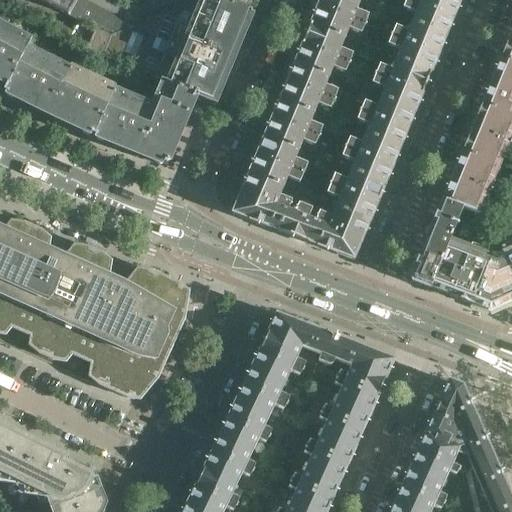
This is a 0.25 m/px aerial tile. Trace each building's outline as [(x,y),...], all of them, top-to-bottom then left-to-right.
[(104,0),(109,1),(109,0),(36,0),(77,21),(114,34),(129,29),(110,14),(83,0),(104,0)] [(250,15),(256,0),(203,0),(200,11),(244,30),(250,15)] [(354,11),(358,2),(353,0),(321,0),(318,7),(363,25),(367,16),(354,11)] [(452,19),(459,1),(457,0),(407,0),(407,1),(452,19)] [(444,37),(452,19),(407,1),(404,10),(416,15),(412,24),(444,37)] [(244,30),(200,11),(189,6),(129,29),(114,34),(111,35),(102,57),(145,74),(169,84),(180,89),(195,96),(195,95),(214,103),(244,30)] [(363,25),(318,7),(310,26),(343,39),(347,30),(359,35),(363,25)] [(437,56),(444,37),(412,24),(408,33),(396,28),(392,37),(437,56)] [(339,49),(343,39),(310,26),(302,45),(347,63),(351,53),(339,49)] [(153,111),(113,93),(113,92),(69,71),(68,71),(67,73),(25,51),(29,44),(0,28),(0,90),(19,101),(39,111),(53,118),(74,127),(90,135),(103,140),(120,147),(128,151),(147,158),(165,166),(189,109),(174,103),(180,89),(169,84),(145,74),(138,91),(153,111)] [(511,36),(510,36),(500,59),(501,59),(511,63),(511,36)] [(437,56),(392,37),(388,47),(400,52),(396,61),(429,75),(437,56)] [(347,63),(302,45),(295,64),(327,77),(331,68),(343,73),(347,63)] [(511,63),(501,59),(491,82),(511,90),(511,63)] [(421,94),(429,75),(396,61),(393,70),(381,66),(377,75),(421,94)] [(324,86),(327,77),(295,64),(287,82),(332,101),(336,91),(324,86)] [(413,113),(421,94),(377,75),(373,85),(385,90),(381,99),(413,112),(413,113)] [(332,101),(287,82),(280,101),(312,114),(316,105),(328,109),(332,101)] [(511,90),(491,82),(481,105),(511,118),(511,90)] [(189,109),(195,96),(180,89),(174,103),(189,109)] [(405,131),(413,112),(381,99),(377,108),(365,104),(361,113),(405,131)] [(309,123),(312,114),(280,101),(272,119),(317,137),(321,128),(309,123)] [(511,118),(481,105),(471,129),(507,144),(511,131),(511,118)] [(398,149),(405,131),(361,113),(357,122),(370,127),(366,136),(398,149)] [(317,137),(272,119),(264,137),(297,151),(301,141),(313,146),(317,137)] [(497,167),(507,144),(471,129),(461,152),(462,153),(497,167)] [(390,167),(398,149),(366,136),(362,145),(350,140),(346,149),(390,167)] [(293,160),(297,151),(264,137),(257,155),(302,174),(306,165),(293,160)] [(391,167),(390,167),(346,149),(342,159),(354,163),(351,173),(383,186),(391,167)] [(487,191),(497,167),(462,153),(452,177),(487,191)] [(302,174),(257,155),(249,174),(282,188),(286,178),(298,183),(302,174)] [(376,204),(383,186),(351,173),(347,182),(335,177),(331,186),(376,204)] [(278,197),(282,188),(249,174),(241,193),(285,211),(289,201),(278,197)] [(477,216),(487,191),(452,177),(442,201),(461,209),(477,216)] [(368,223),(376,204),(331,186),(327,195),(339,200),(335,209),(368,223)] [(277,231),(285,211),(241,193),(233,214),(249,220),(249,221),(267,228),(267,227),(277,231)] [(445,246),(461,209),(442,201),(441,201),(429,232),(428,232),(428,233),(426,239),(445,246)] [(308,243),(316,223),(308,220),(311,211),(298,205),(294,215),(285,211),(277,231),(308,243)] [(360,241),(368,223),(335,209),(332,219),(319,214),(316,223),(360,241)] [(184,321),(189,292),(179,284),(150,271),(137,269),(123,285),(109,279),(111,262),(101,253),(87,247),(74,245),(63,258),(62,258),(49,252),(48,251),(50,239),(40,230),(24,223),(11,221),(3,231),(2,231),(0,230),(0,335),(5,336),(11,329),(29,337),(28,347),(38,355),(53,361),(66,364),(72,356),(90,364),(88,378),(98,386),(127,399),(140,401),(158,379),(184,321)] [(352,260),(360,241),(316,223),(308,243),(317,247),(324,249),(336,254),(352,260)] [(429,289),(445,246),(426,239),(423,245),(423,246),(410,277),(410,278),(411,282),(411,283),(429,290),(429,289)] [(450,297),(466,254),(445,246),(429,289),(450,297)] [(511,250),(503,255),(505,259),(511,274),(511,250)] [(487,262),(470,305),(488,312),(491,311),(511,301),(511,274),(505,259),(503,255),(501,251),(489,257),(487,262)] [(470,305),(487,262),(466,254),(450,297),(450,298),(470,305)] [(309,352),(317,332),(317,331),(307,327),(307,328),(276,316),(268,333),(299,348),(309,352)] [(343,365),(351,345),(317,332),(309,352),(317,355),(315,360),(330,366),(335,364),(336,362),(343,365)] [(294,358),(299,348),(268,333),(260,351),(299,369),(303,362),(294,358)] [(384,379),(392,361),(361,349),(362,348),(351,344),(351,345),(343,365),(351,368),(352,365),(384,379)] [(299,369),(260,351),(252,368),(283,382),(287,372),(296,376),(299,369)] [(377,397),(384,379),(352,365),(351,368),(348,375),(339,372),(336,379),(377,397)] [(278,391),(283,382),(252,368),(245,384),(283,403),(287,395),(278,391)] [(377,397),(336,379),(333,386),(342,390),(337,400),(368,414),(369,414),(377,397)] [(511,511),(511,503),(483,436),(477,422),(476,420),(461,387),(456,385),(448,382),(432,420),(447,427),(441,442),(456,448),(448,465),(457,469),(462,471),(474,511),(511,511)] [(283,403),(245,384),(237,401),(236,402),(267,416),(272,406),(280,410),(283,403)] [(361,431),(368,414),(337,400),(333,410),(324,406),(321,413),(361,431)] [(267,416),(236,402),(228,419),(267,437),(270,430),(262,426),(267,416)] [(361,431),(321,413),(318,421),(326,424),(322,434),(353,448),(361,431)] [(267,437),(228,419),(220,436),(251,450),(255,441),(264,445),(267,437)] [(456,448),(441,442),(447,427),(432,420),(425,435),(426,435),(418,452),(448,465),(456,448)] [(0,482),(7,484),(29,441),(0,426),(0,482)] [(354,448),(353,448),(322,434),(318,444),(309,440),(306,448),(346,465),(346,466),(354,448)] [(246,460),(251,450),(220,436),(212,453),(251,471),(254,464),(246,460)] [(89,475),(63,462),(65,458),(29,441),(7,484),(15,486),(15,485),(23,487),(24,494),(24,495),(36,498),(41,497),(45,496),(48,503),(50,509),(100,491),(95,479),(95,478),(94,477),(94,476),(92,475),(91,475),(90,475),(89,475)] [(346,465),(306,448),(303,455),(311,459),(307,469),(338,483),(346,465)] [(457,469),(448,465),(418,452),(411,469),(441,482),(444,475),(452,479),(457,469)] [(251,471),(212,453),(204,470),(234,484),(239,475),(247,479),(251,471)] [(330,500),(338,483),(307,469),(302,479),(294,475),(291,482),(330,500)] [(441,482),(411,469),(410,469),(403,486),(442,504),(446,494),(437,490),(441,482)] [(230,494),(234,484),(204,470),(195,487),(235,505),(238,498),(230,494)] [(330,500),(291,482),(287,489),(296,493),(292,503),(311,511),(325,511),(331,500),(330,500)] [(437,511),(442,504),(403,486),(395,504),(414,511),(427,511),(429,510),(433,511),(437,511)] [(231,511),(235,505),(195,487),(187,504),(188,504),(204,511),(221,511),(223,509),(229,511),(231,511)] [(100,511),(102,510),(103,509),(104,508),(105,506),(105,505),(104,504),(104,503),(100,491),(50,509),(51,511),(100,511)] [(311,511),(292,503),(287,511),(284,511),(279,509),(277,511),(311,511)]
